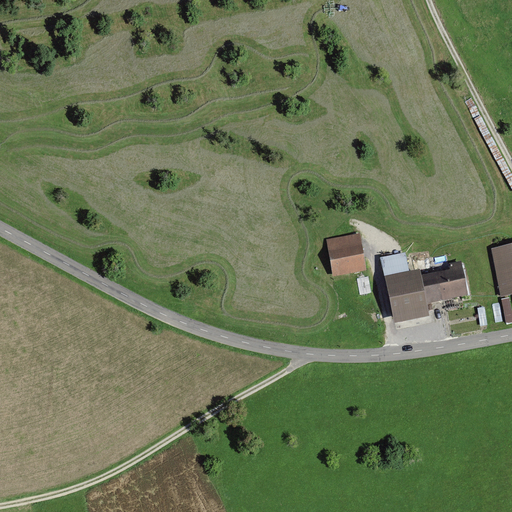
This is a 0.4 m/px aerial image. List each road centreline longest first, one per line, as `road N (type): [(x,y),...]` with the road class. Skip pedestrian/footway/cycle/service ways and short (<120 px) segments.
road 1 (residential): [(511,334),(394,354),(269,347),(182,322),(0,228)]
road 2 (track): [(314,354),(123,468),(70,490),(0,504)]
road 3 (track): [(511,164),(429,0)]
